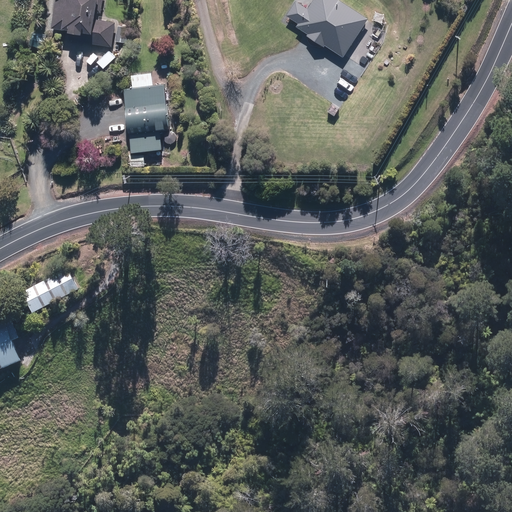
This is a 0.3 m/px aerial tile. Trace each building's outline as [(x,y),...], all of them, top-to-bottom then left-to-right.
[(58,0),(53,27),(66,29),(66,28),(73,29),(71,39),(113,46),(117,22),(98,19),(101,0),(58,0)] [(287,0),(283,6),(288,9),(293,2),(290,0),(287,0)] [(370,18),(342,0),(314,0),(309,8),(297,0),(288,14),(300,22),(297,26),(309,33),(308,34),(325,46),(327,44),(345,56),(370,18)] [(129,27),(119,25),(116,41),(127,43),(129,27)] [(105,51),(98,57),(110,70),(126,55),(117,45),(107,54),(105,51)] [(102,70),(94,63),(83,75),(92,82),(102,70)] [(172,127),(166,83),(126,89),(132,132),(172,127)] [(132,134),(134,152),(164,148),(162,130),(132,134)] [(145,154),(131,154),(132,165),(146,165),(145,154)] [(0,169),(0,178),(10,174),(6,166),(0,169)] [(127,259),(112,243),(91,262),(105,278),(127,259)] [(81,289),(69,269),(24,291),(35,312),(81,289)] [(13,318),(0,323),(0,369),(24,360),(16,339),(21,337),(13,318)]
